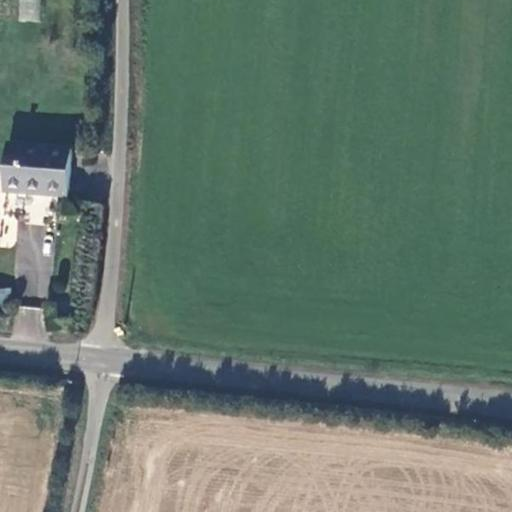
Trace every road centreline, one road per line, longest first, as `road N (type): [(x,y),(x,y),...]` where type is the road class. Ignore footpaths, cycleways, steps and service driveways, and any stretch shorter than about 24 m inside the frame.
road 1 (tertiary): [(102,360),(511,408)]
road 2 (unclassified): [(102,360),(119,186),(122,0)]
road 3 (unclassified): [(102,360),(75,511)]
